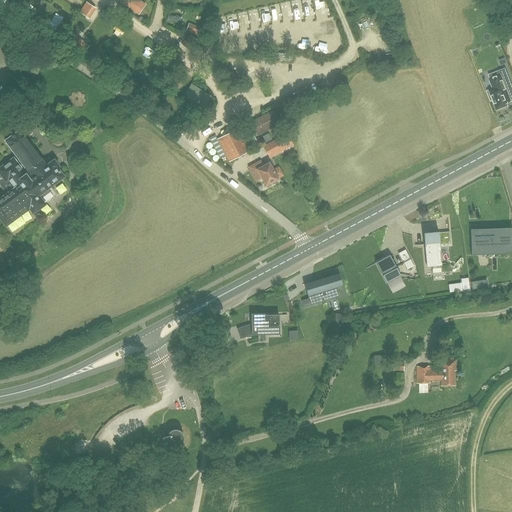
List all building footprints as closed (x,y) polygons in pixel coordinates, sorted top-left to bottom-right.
[(89,17),(95,4),(85,0),(84,0),(79,12),(89,17)] [(120,0),(119,2),(138,15),(146,5),(139,0),(120,0)] [(72,32),(66,40),(83,53),(89,46),(72,32)] [(181,42),(190,47),(195,38),(186,33),(181,42)] [(212,44),(194,47),(196,58),(214,55),(212,44)] [(230,66),(219,72),(231,96),(244,89),(230,66)] [(489,91),(487,92),(490,101),(492,100),(496,110),(507,106),(505,103),(510,101),(509,97),(511,96),(511,95),(511,87),(505,68),(498,71),(499,76),(489,80),(493,89),(489,90),(489,91)] [(130,82),(148,95),(154,87),(136,74),(130,82)] [(191,84),(184,96),(204,108),(211,96),(191,84)] [(272,111),(250,123),(257,136),(279,125),(272,111)] [(236,130),(217,140),(228,162),(247,152),(247,151),(255,147),(249,137),(242,141),(236,130)] [(0,218),(5,225),(29,208),(32,213),(43,205),(37,196),(62,177),(51,163),(46,167),(19,131),(5,141),(22,164),(18,167),(13,160),(0,169),(0,183),(8,194),(2,199),(0,196),(0,218)] [(276,139),(265,145),(262,146),(268,159),(282,151),(276,139)] [(265,186),(270,183),(272,184),(276,182),(277,180),(276,177),(272,170),(268,163),(264,166),(261,160),(251,166),(248,167),(256,181),(258,180),(261,178),(265,186)] [(61,193),(65,188),(59,183),(55,189),(61,193)] [(54,193),(51,199),(58,202),(60,196),(54,193)] [(15,219),(10,222),(13,228),(19,224),(15,219)] [(483,249),(503,248),(511,247),(511,228),(503,229),(471,230),(472,256),(483,255),(483,249)] [(441,266),(439,244),(450,244),(449,231),(423,234),(426,268),(441,266)] [(386,283),(400,276),(389,255),(375,263),(386,283)] [(413,266),(410,259),(407,261),(403,263),(406,270),(413,266)] [(337,287),(342,286),(338,274),(317,281),(303,285),(304,287),(308,299),(301,301),(303,308),(333,299),(330,290),(337,287)] [(469,278),(461,279),(463,291),(471,290),(469,278)] [(487,280),(472,282),(473,290),(489,288),(487,280)] [(251,332),(251,336),(279,335),(278,315),(264,315),(264,314),(257,314),(257,316),(250,316),(251,332)] [(404,358),(393,358),(393,371),(403,371),(404,358)] [(440,359),(440,371),(433,371),(433,367),(417,367),(417,384),(430,383),(430,380),(440,380),(440,386),(453,386),(453,371),(456,371),(455,358),(440,359)] [(162,391),(166,397),(172,394),(168,387),(162,391)] [(166,436),(164,437),(161,438),(163,446),(168,444),(169,445),(170,446),(171,447),(173,447),(174,447),(175,447),(177,446),(178,446),(179,445),(180,445),(181,444),(182,443),(182,442),(183,441),(183,438),(183,436),(182,435),(181,434),(181,433),(179,432),(178,431),(177,430),(176,430),(173,430),(172,430),(171,431),(170,431),(169,432),(168,433),(167,433),(167,434),(166,436)]
